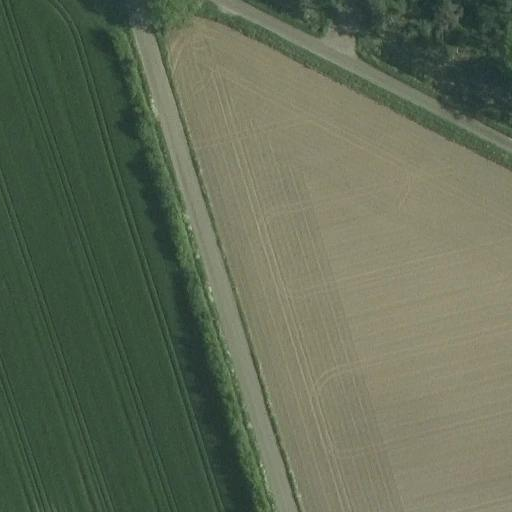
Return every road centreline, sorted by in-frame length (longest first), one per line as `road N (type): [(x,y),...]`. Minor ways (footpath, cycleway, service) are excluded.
road 1 (unclassified): [(292,511),(132,0)]
road 2 (unclassified): [(209,0),(511,154)]
